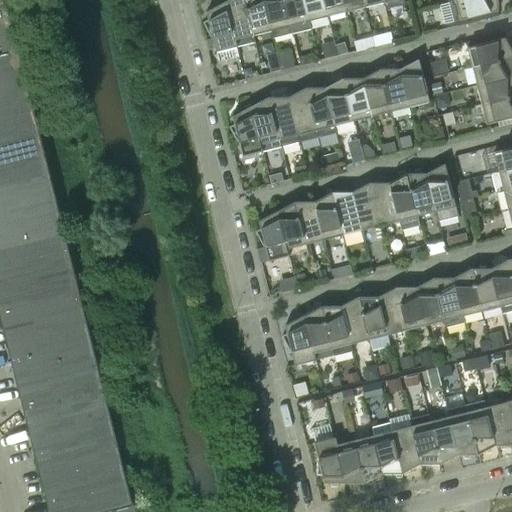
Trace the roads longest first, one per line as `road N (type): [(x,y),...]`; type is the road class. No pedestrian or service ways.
road 1 (unclassified): [(301,511),(170,0)]
road 2 (residential): [(387,511),(511,480)]
